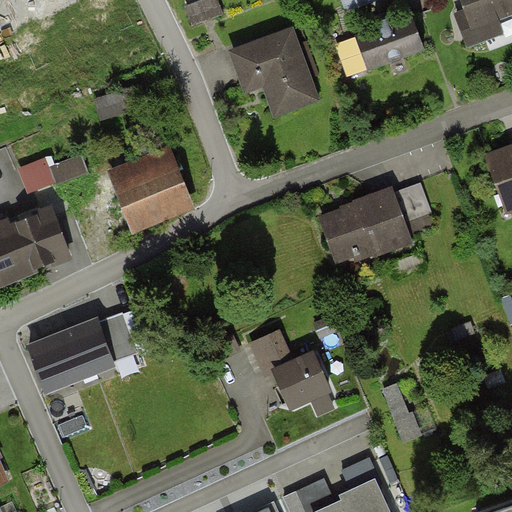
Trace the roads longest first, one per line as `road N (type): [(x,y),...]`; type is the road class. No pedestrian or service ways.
road 1 (residential): [(236,203),(511,101)]
road 2 (residential): [(0,322),(236,203)]
road 3 (residential): [(236,203),(153,0)]
road 4 (residential): [(0,334),(79,511)]
